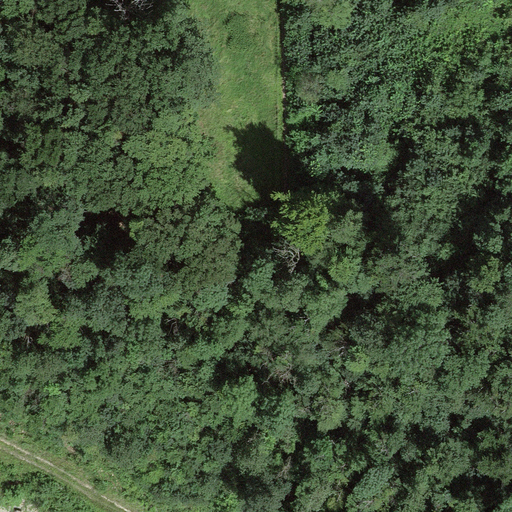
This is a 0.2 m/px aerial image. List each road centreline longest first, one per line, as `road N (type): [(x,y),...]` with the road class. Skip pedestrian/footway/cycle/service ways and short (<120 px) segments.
road 1 (track): [(511,434),(415,351),(289,214)]
road 2 (track): [(289,214),(284,0)]
